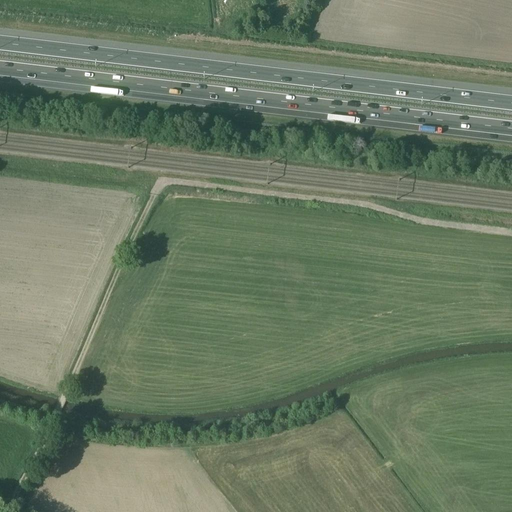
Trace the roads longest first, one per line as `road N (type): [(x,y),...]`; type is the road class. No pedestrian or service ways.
road 1 (track): [(15,499),(130,242),(167,181),(355,203),(511,233)]
road 2 (motorway): [(511,102),(0,42)]
road 3 (motorway): [(0,68),(511,128)]
